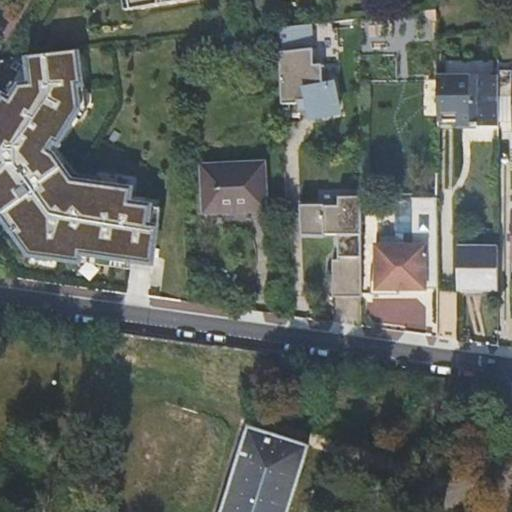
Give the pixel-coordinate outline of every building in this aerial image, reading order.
[(129,0),(123,0),(126,13),(132,12),(129,0)] [(129,0),(132,12),(201,1),(201,0),(129,0)] [(285,47),(317,46),(316,23),(284,24),(285,47)] [(313,65),(313,49),(279,52),(281,104),(297,104),(297,101),(307,101),(311,119),(339,113),(333,84),(323,86),(322,65),(313,65)] [(0,205),(34,252),(157,267),(166,210),(140,207),(142,190),(79,185),(59,158),(92,114),(88,54),(35,57),(40,82),(28,84),(22,99),(11,92),(0,108),(0,205)] [(511,71),(498,72),(498,75),(498,98),(511,98),(511,132),(511,131),(511,80),(511,71)] [(498,75),(437,76),(437,127),(498,127),(498,98),(498,75)] [(264,165),(203,168),(205,213),(265,211),(264,165)] [(331,299),(361,299),(361,197),(338,197),(338,207),(324,207),(324,206),(300,206),(300,236),(323,236),(323,235),(337,235),(338,262),(332,262),(331,299)] [(399,290),(438,290),(437,200),(413,201),(414,248),(377,248),(378,296),(398,296),(399,290)] [(458,290),(498,291),(498,249),(458,249),(458,290)] [(285,511),(306,445),(248,427),(221,511),(285,511)]
